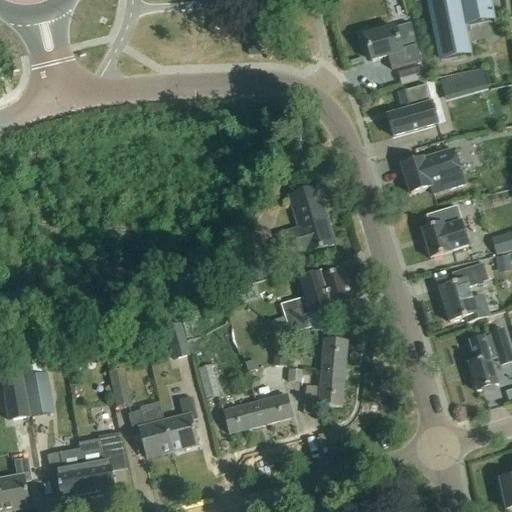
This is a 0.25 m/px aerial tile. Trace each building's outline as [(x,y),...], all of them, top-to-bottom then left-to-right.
[(492,0),(429,0),(443,62),(473,56),(467,28),(497,21),(492,0)] [(397,71),(421,64),(415,40),(399,44),(395,30),(364,39),(372,64),(394,58),(397,71)] [(423,67),(399,75),(403,88),(427,81),(423,67)] [(411,93),(400,96),(405,114),(389,118),(394,139),(423,131),(439,127),(428,88),(422,89),(411,93)] [(411,196),(431,190),(433,197),(467,187),(456,151),(424,161),(402,167),(411,196)] [(286,261),(308,254),(309,255),(334,247),(319,202),(326,200),(322,189),(291,199),(300,228),(278,236),(286,261)] [(430,260),(452,254),(469,249),(462,225),(463,224),(459,208),(446,212),(427,218),(431,230),(422,233),(430,260)] [(511,253),(511,236),(493,242),(497,258),(511,253)] [(271,253),(241,262),(234,264),(241,286),(248,284),(258,280),(259,282),(278,276),(271,253)] [(496,260),(499,276),(511,273),(511,267),(511,258),(496,260)] [(439,291),(450,326),(467,320),(468,325),(489,318),(483,299),(472,302),(468,289),(488,283),(483,266),(462,273),(465,283),(439,291)] [(321,281),(320,277),(299,284),(311,321),(333,314),(332,311),(351,304),(341,274),(321,281)] [(164,329),(167,339),(174,362),(192,356),(182,324),(164,329)] [(498,361),(511,356),(511,353),(505,332),(491,336),(491,338),(471,344),(476,364),(469,366),(477,394),(499,388),(491,363),(498,361)] [(324,342),(322,375),(345,377),(348,344),(324,342)] [(276,348),(273,368),(287,369),(289,350),(276,348)] [(79,352),(67,354),(70,373),(82,371),(79,352)] [(255,363),(246,366),(248,374),(257,371),(255,363)] [(108,370),(109,372),(117,410),(133,406),(125,366),(108,370)] [(212,367),(199,370),(207,402),(221,398),(212,367)] [(21,371),(1,374),(10,423),(30,419),(21,371)] [(288,383),(305,385),(307,373),(290,371),(288,383)] [(345,377),(322,375),(319,408),(342,410),(345,377)] [(45,376),(25,379),(26,381),(32,419),(52,415),(45,376)] [(259,379),(251,382),(253,390),(261,388),(259,379)] [(254,407),(260,429),(292,420),(286,398),(254,407)] [(162,409),(173,454),(199,448),(192,423),(197,422),(191,401),(180,404),(184,420),(166,425),(162,409)] [(228,438),(260,429),(254,407),(222,416),(228,438)] [(173,454),(162,409),(128,418),(134,439),(139,437),(146,461),(173,454)] [(100,442),(79,446),(81,452),(84,470),(89,499),(116,494),(111,469),(119,468),(128,466),(122,435),(99,439),(100,442)] [(60,455),(48,457),(52,480),(58,479),(62,503),(89,499),(84,470),(81,452),(60,455)] [(0,484),(0,495),(3,511),(10,511),(30,509),(26,486),(31,485),(27,462),(15,464),(18,481),(0,484)] [(511,511),(511,480),(499,483),(504,511),(511,511)]
